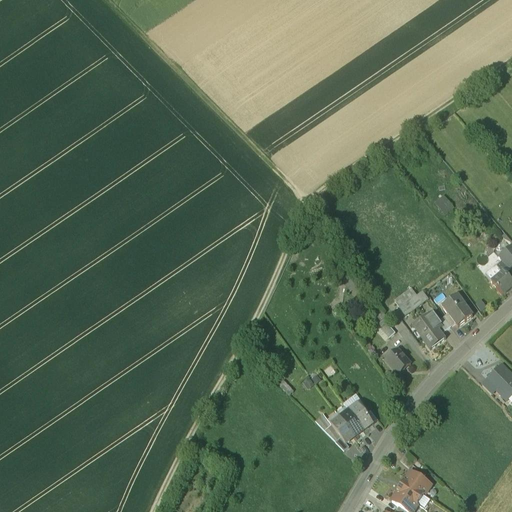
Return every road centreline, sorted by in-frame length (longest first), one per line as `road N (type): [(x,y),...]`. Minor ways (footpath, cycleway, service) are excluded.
road 1 (track): [(152,511),(306,203)]
road 2 (track): [(105,0),(306,203)]
road 3 (residential): [(344,511),(420,392),(511,302)]
road 4 (track): [(511,59),(306,203)]
road 5 (track): [(306,203),(392,315)]
